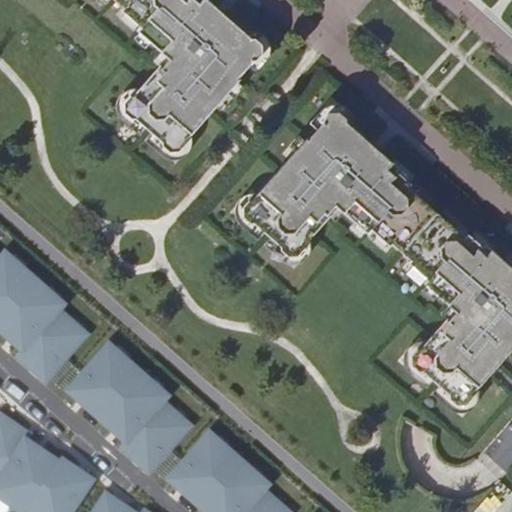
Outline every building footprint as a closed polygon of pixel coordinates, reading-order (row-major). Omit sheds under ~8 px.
[(115,0),(124,7),(122,9),(140,26),(136,30),(169,59),(162,67),(159,65),(133,95),(129,95),(123,102),(124,112),(130,118),(134,118),(161,142),(161,145),(168,151),(177,151),(184,144),(183,140),(238,78),(236,77),(251,60),(255,60),(261,53),(261,44),(254,38),(250,38),(206,0),(115,0)] [(306,138),(251,199),(248,200),(241,207),(242,216),(249,222),(252,222),(279,246),(280,250),(287,256),(296,255),(302,248),(302,244),(329,214),(326,212),(334,204),(366,233),(370,229),(388,245),(390,243),(410,261),(408,263),(426,279),(423,283),(455,312),(448,320),(446,318),(419,348),(415,349),(409,356),(410,365),(417,371),(421,371),(447,395),(448,399),(454,405),(464,404),(470,397),(470,394),(511,346),(511,269),(484,244),(481,247),(467,235),(464,237),(407,187),(410,184),(395,172),(398,168),(345,121),(344,118),(337,111),(328,112),(322,119),(322,122),(307,140),(306,138)] [(71,304),(7,250),(0,258),(0,330),(25,354),(71,304)] [(174,396),(110,344),(63,391),(121,450),(174,396)] [(0,415),(0,496),(25,511),(78,511),(100,478),(0,415)] [(251,511),(277,487),(211,429),(171,478),(204,511),(251,511)] [(511,490),(503,481),(474,511),(499,511),(511,499),(511,490)] [(149,511),(106,487),(90,511),(149,511)]
